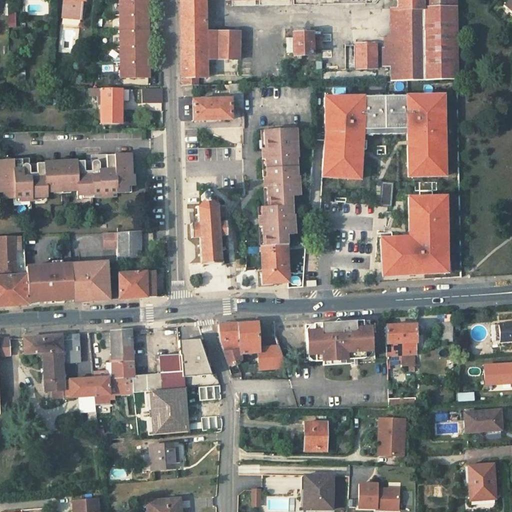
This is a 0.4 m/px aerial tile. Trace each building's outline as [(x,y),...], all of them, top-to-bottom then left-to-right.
[(63,0),(62,17),(80,18),(81,7),(81,0),(63,0)] [(118,0),(120,78),(148,77),(147,0),(118,0)] [(206,32),(204,0),(179,0),(181,78),(197,78),(206,78),(206,59),(206,32)] [(457,79),(455,0),(397,0),(398,9),(398,10),(422,10),(423,80),(457,79)] [(511,0),(508,0),(503,6),(511,13),(510,14),(511,15),(511,0)] [(423,80),(422,10),(398,10),(398,9),(392,9),(393,38),(393,67),(399,67),(399,81),(423,80)] [(6,28),(15,28),(15,13),(6,13),(6,28)] [(216,60),(216,32),(206,32),(206,59),(216,60)] [(238,60),(239,32),(216,32),(216,60),(238,60)] [(321,47),(321,36),(310,36),(310,34),(294,34),(295,55),(311,55),(310,48),(313,47),(320,47),(321,47)] [(393,67),(393,38),(386,38),(383,51),(383,67),(390,67),(393,67)] [(376,69),(376,44),(356,44),(356,69),(376,69)] [(399,81),(399,67),(393,67),(390,67),(390,81),(399,81)] [(197,86),(197,78),(181,78),(181,87),(183,87),(192,87),(197,86)] [(244,108),(243,85),(230,85),(230,91),(230,99),(192,100),(193,121),(231,120),(230,108),(244,108)] [(193,96),(192,87),(183,87),(183,96),(193,96)] [(121,90),(90,89),(90,96),(97,96),(97,102),(101,102),(101,123),(121,124),(121,101),(121,90)] [(163,89),(142,89),(142,102),(163,102),(163,89)] [(129,90),(121,90),(121,101),(129,101),(129,90)] [(444,131),(443,102),(438,102),(437,96),(329,98),(329,105),(324,105),(324,133),(329,132),(329,140),(324,140),(323,162),(327,162),(327,172),(349,173),(349,164),(354,165),(356,129),(357,125),(401,124),(402,129),(402,162),(407,162),(408,171),(411,171),(427,171),(435,171),(435,166),(444,166),(443,138),(439,139),(438,131),(444,131)] [(296,177),(295,158),(296,158),(295,129),(264,131),(265,150),(262,150),(262,154),(263,160),(266,159),(267,178),(264,179),(264,183),(264,188),(268,188),(268,207),(262,207),(262,217),(259,217),(259,222),(259,227),(263,227),(264,246),(286,244),(286,235),(294,235),(293,215),(291,215),(290,196),(299,196),(297,177),(296,177)] [(29,160),(0,161),(0,182),(2,183),(2,192),(4,192),(4,199),(46,197),(46,192),(53,191),(55,189),(61,189),(67,188),(70,191),(76,190),(77,195),(93,194),(93,190),(100,190),(100,194),(131,193),(129,155),(90,156),(91,162),(84,163),(84,161),(36,164),(36,165),(29,165),(29,160)] [(393,182),(382,181),(381,205),(391,205),(393,182)] [(227,236),(225,207),(217,207),(219,207),(219,205),(217,206),(211,201),(212,199),(212,195),(208,192),(204,193),(201,196),(201,200),(203,201),(198,207),(196,206),(195,208),(197,209),(198,215),(196,215),(196,216),(198,216),(198,224),(190,224),(191,238),(199,238),(200,245),(198,245),(198,247),(200,247),(200,254),(198,254),(198,256),(200,256),(201,264),(199,264),(199,266),(201,265),(201,267),(203,267),(203,265),(220,264),(220,266),(222,266),(222,264),(224,264),(223,262),(221,262),(221,255),(223,255),(223,253),(221,253),(220,245),(222,245),(222,244),(220,244),(219,236),(227,236)] [(408,231),(381,231),(381,269),(446,268),(445,192),(407,192),(408,225),(415,225),(415,231),(408,231)] [(140,231),(118,232),(117,248),(117,258),(140,257),(140,253),(140,231)] [(118,232),(104,233),(104,248),(117,248),(118,232)] [(23,236),(0,236),(0,306),(10,306),(28,305),(25,267),(23,236)] [(288,282),(286,244),(264,246),(260,246),(262,272),(260,272),(261,284),(272,283),(288,282)] [(106,262),(71,264),(73,299),(77,299),(81,299),(89,298),(89,301),(94,301),(109,300),(106,262)] [(71,264),(25,267),(28,305),(29,305),(28,300),(38,299),(38,302),(48,301),(54,301),(54,298),(64,298),(64,300),(73,299),(71,264)] [(154,272),(118,274),(119,299),(136,298),(155,297),(154,272)] [(339,323),(305,325),(307,354),(304,354),(304,362),(350,359),(357,359),(375,358),(374,350),(371,350),(369,321),(339,323)] [(224,324),(218,325),(219,341),(228,366),(240,360),(240,354),(258,353),(259,352),(258,348),(257,322),(253,323),(248,323),(224,324)] [(452,323),(438,323),(438,332),(452,332),(452,323)] [(511,323),(491,325),(492,342),(511,340),(511,323)] [(400,325),(385,326),(387,356),(402,355),(401,347),(401,343),(400,325)] [(417,355),(416,325),(400,325),(401,343),(401,347),(402,355),(402,365),(414,365),(414,355),(417,355)] [(220,385),(212,362),(206,363),(203,355),(209,354),(204,340),(178,341),(179,355),(159,356),(161,374),(133,376),(130,331),(111,332),(112,349),(112,362),(120,362),(122,393),(184,388),(205,386),(218,385),(220,385)] [(112,349),(111,332),(102,332),(103,349),(112,349)] [(452,332),(438,332),(438,341),(452,341),(452,332)] [(79,334),(61,335),(62,352),(62,363),(63,363),(67,363),(80,362),(80,349),(79,346),(79,334)] [(42,337),(24,338),(24,354),(43,353),(62,352),(61,335),(42,337)] [(0,356),(10,356),(9,338),(0,339),(0,356)] [(279,346),(258,348),(259,352),(258,353),(258,361),(267,360),(267,357),(282,356),(279,346)] [(62,352),(43,353),(44,382),(45,382),(45,391),(53,390),(58,390),(59,398),(65,398),(63,381),(62,363),(62,352)] [(402,355),(387,356),(387,366),(390,366),(402,365),(402,355)] [(258,361),(259,370),(285,367),(281,357),(282,357),(282,356),(267,357),(267,360),(258,361)] [(122,393),(120,362),(112,362),(113,377),(109,377),(109,371),(107,371),(94,372),(94,378),(93,378),(95,396),(96,404),(110,403),(110,398),(115,398),(114,394),(122,393)] [(511,379),(511,364),(484,366),(485,384),(510,382),(510,379),(511,379)] [(95,396),(93,378),(63,381),(65,398),(80,397),(95,396)] [(220,401),(218,385),(205,386),(206,402),(220,401)] [(456,401),(473,400),(472,392),(456,392),(456,401)] [(96,404),(95,396),(80,397),(81,409),(87,408),(96,408),(96,404)] [(415,398),(388,399),(389,408),(415,407),(415,398)] [(99,431),(96,408),(87,408),(90,432),(99,431)] [(501,430),(499,411),(464,413),(466,432),(501,430)] [(404,419),(379,419),(378,439),(386,439),(385,455),(403,455),(404,419)] [(326,448),(326,423),(304,423),(304,434),(307,434),(307,448),(326,448)] [(307,448),(307,434),(304,434),(304,451),(326,451),(326,448),(307,448)] [(177,468),(175,444),(150,446),(152,470),(177,468)] [(493,464),(470,466),(470,467),(471,483),(469,483),(470,500),(495,498),(493,464)] [(332,509),(332,476),(304,476),(304,489),(301,489),(301,494),(304,494),(303,509),(332,509)] [(398,486),(376,486),(376,481),(355,481),(355,510),(398,510),(398,486)] [(260,506),(260,488),(249,488),(250,507),(260,506)] [(98,511),(97,499),(72,501),(72,511),(98,511)] [(175,511),(176,508),(179,507),(178,499),(146,502),(147,511),(175,511)]
